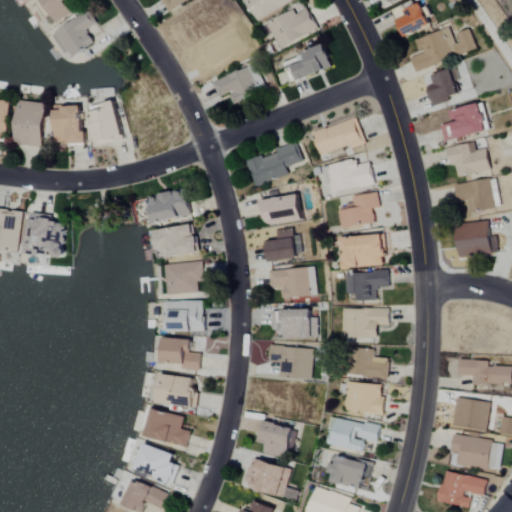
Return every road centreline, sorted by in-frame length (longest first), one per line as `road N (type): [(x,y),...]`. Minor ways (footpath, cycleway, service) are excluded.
road 1 (residential): [(197,511),(231,406),(236,244),(209,145),(121,0)]
road 2 (residential): [(428,287),(420,205),(379,77),(344,0)]
road 3 (residential): [(398,511),(428,344),(428,287)]
road 4 (residential): [(209,145),(128,179),(0,176)]
road 5 (residential): [(379,77),(209,145)]
